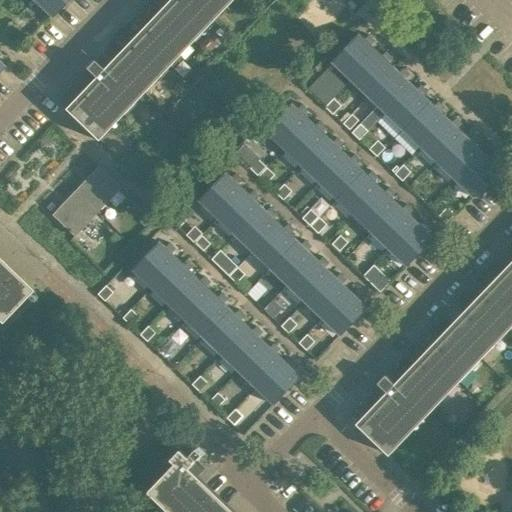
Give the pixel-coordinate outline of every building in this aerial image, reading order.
[(33,0),(50,15),(50,16),(65,0),(33,0)] [(83,68),(92,77),(62,109),(95,140),(228,0),(166,0),(152,14),(105,63),(100,69),(97,66),(91,59),(83,68)] [(0,18),(0,31),(9,22),(2,16),(0,18)] [(15,29),(9,22),(0,31),(0,32),(6,38),(15,29)] [(352,79),(377,52),(359,35),(334,62),(352,79)] [(394,69),(377,52),(352,79),(369,96),(394,69)] [(101,58),(96,54),(91,59),(100,69),(105,63),(105,62),(103,61),(101,58)] [(386,112),(412,86),(394,69),(369,96),(386,112)] [(326,106),(334,97),(317,80),(308,89),(326,106)] [(404,129),(429,102),(412,86),(386,112),(404,129)] [(333,115),(342,106),(333,99),(325,107),(333,115)] [(421,145),(446,119),(429,102),(404,129),(421,145)] [(267,131),(285,148),(311,122),(293,104),(267,131)] [(350,130),(359,121),(352,114),(343,124),(350,130)] [(438,162),(464,135),(446,119),(421,145),(438,162)] [(328,138),(311,122),(285,148),(302,165),(328,138)] [(456,178),(481,152),(464,135),(438,162),(456,178)] [(328,138),(302,165),(320,181),(345,155),(328,138)] [(456,178),(474,196),(499,169),(481,152),(456,178)] [(363,171),(345,155),(320,181),(337,198),(363,171)] [(96,212),(119,187),(97,166),(74,191),(96,212)] [(363,171),(337,198),(355,215),(380,188),(363,171)] [(201,200),(219,218),(244,191),(227,174),(201,200)] [(397,205),(380,188),(355,215),(372,231),(397,205)] [(74,191),(51,215),(62,225),(61,226),(63,228),(64,227),(73,236),(96,212),(74,191)] [(262,207),(244,191),(219,218),(236,234),(262,207)] [(372,231),(389,248),(415,221),(397,205),(372,231)] [(279,224),(262,207),(236,234),(253,251),(279,224)] [(310,226),(319,217),(311,210),(302,219),(310,226)] [(179,228),(186,221),(178,212),(171,220),(179,228)] [(433,238),(415,221),(389,248),(407,265),(433,238)] [(296,241),(279,224),(253,251),(271,267),(296,241)] [(204,252),(211,244),(201,236),(195,243),(204,252)] [(314,257),(296,241),(271,267),(288,284),(314,257)] [(134,269),(152,287),(178,260),(160,243),(134,269)] [(331,274),(314,257),(288,284),(306,301),(331,274)] [(229,276),(237,268),(228,259),(220,267),(229,276)] [(195,277),(178,260),(152,287),(170,303),(195,277)] [(0,318),(26,292),(29,289),(0,261),(0,318)] [(377,383),(387,392),(357,424),(389,455),(511,326),(511,261),(400,378),(395,384),(392,381),(385,374),(377,383)] [(348,291),(331,274),(306,301),(323,317),(348,291)] [(213,293),(195,277),(170,303),(187,320),(213,293)] [(366,308),(348,291),(323,317),(341,334),(366,308)] [(230,310),(213,293),(187,320),(204,336),(230,310)] [(273,300),(264,309),(273,317),(282,309),(273,300)] [(247,326),(230,310),(204,336),(222,353),(247,326)] [(265,343),(247,326),(222,353),(239,370),(265,343)] [(147,327),(140,335),(152,346),(159,337),(147,327)] [(282,360),(265,343),(239,370),(256,386),(282,360)] [(300,377),(282,360),(256,386),(274,404),(300,377)] [(395,373),(391,369),(385,374),(395,384),(400,378),(399,377),(398,376),(395,373)] [(199,392),(208,383),(200,376),(192,385),(199,392)] [(475,398),(481,392),(474,385),(469,391),(475,398)] [(189,457),(181,450),(172,459),(176,463),(149,491),(171,511),(235,511),(198,476),(201,473),(206,468),(197,460),(203,453),(197,448),(191,454),(189,457)]
